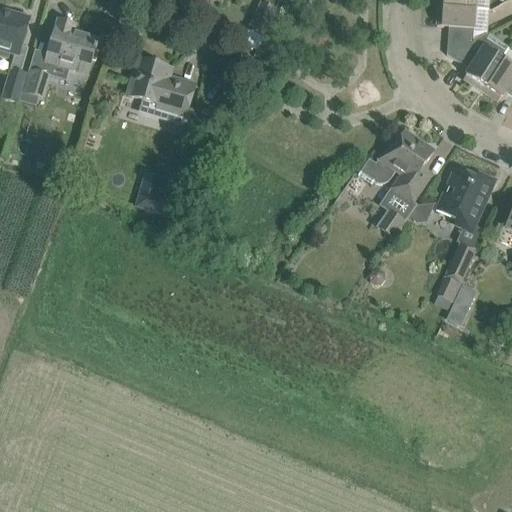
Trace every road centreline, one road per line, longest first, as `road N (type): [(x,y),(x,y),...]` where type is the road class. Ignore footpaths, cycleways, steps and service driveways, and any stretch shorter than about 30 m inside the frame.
road 1 (residential): [(402,0),(406,60),(420,88),(437,110),(511,150)]
road 2 (residential): [(258,87),(137,0)]
